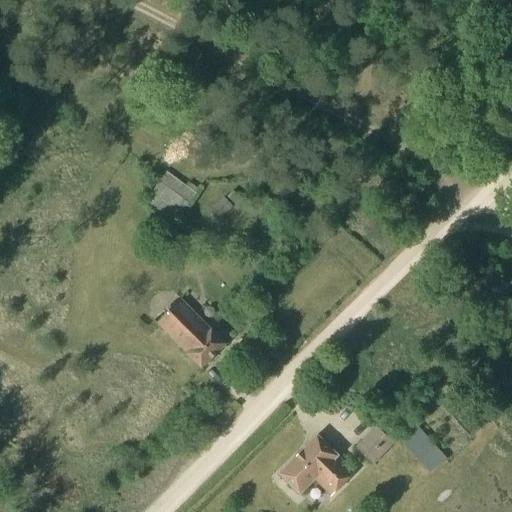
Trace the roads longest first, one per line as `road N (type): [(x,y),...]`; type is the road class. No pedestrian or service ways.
road 1 (track): [(362,128),(141,0)]
road 2 (track): [(362,128),(471,189)]
